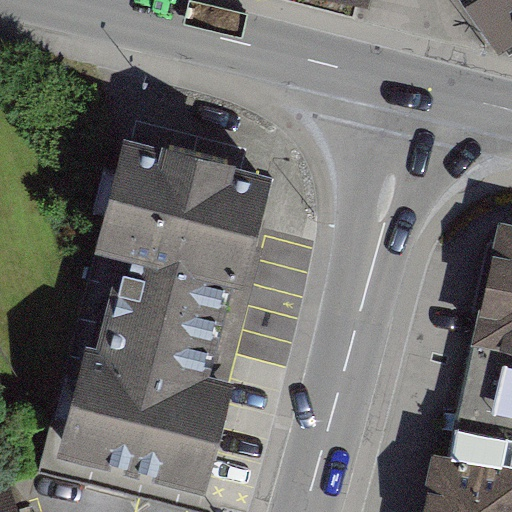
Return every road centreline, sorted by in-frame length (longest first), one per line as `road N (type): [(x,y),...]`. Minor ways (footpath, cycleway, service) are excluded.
road 1 (tertiary): [(306,511),(415,86)]
road 2 (secondary): [(415,86),(69,0)]
